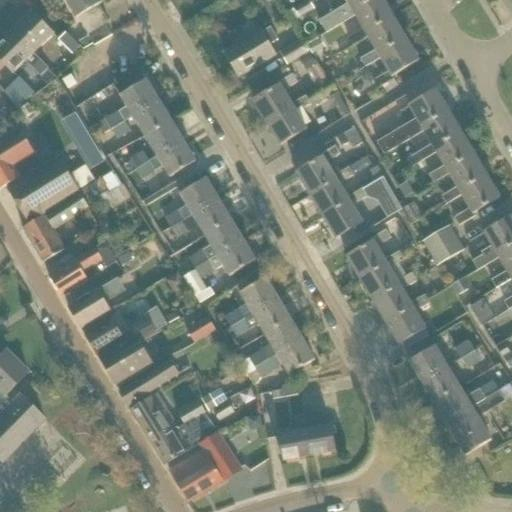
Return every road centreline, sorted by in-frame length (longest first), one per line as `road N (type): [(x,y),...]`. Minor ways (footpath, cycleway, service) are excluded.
road 1 (unclassified): [(407,503),(371,373),(146,0)]
road 2 (residential): [(172,511),(0,220)]
